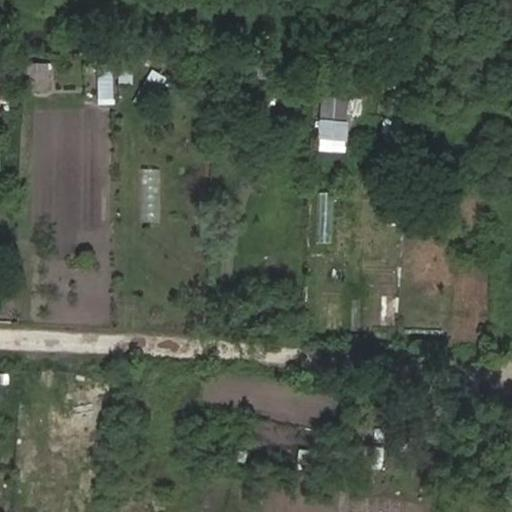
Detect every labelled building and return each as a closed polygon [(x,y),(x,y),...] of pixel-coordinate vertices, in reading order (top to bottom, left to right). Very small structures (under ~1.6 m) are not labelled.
[(22,62),(19,91),(43,93),(46,64),(22,62)] [(143,110),(162,77),(148,69),(129,102),(143,110)] [(92,105),(108,105),(108,70),(93,70),(92,105)] [(317,116),(357,116),(357,96),(317,96),(317,116)] [(382,117),(380,138),(396,139),(398,118),(382,117)] [(315,118),(313,139),(343,142),(345,121),(315,118)] [(329,243),(334,192),(316,191),(311,241),(329,243)] [(359,331),(395,332),(400,210),(364,209),(359,331)]
